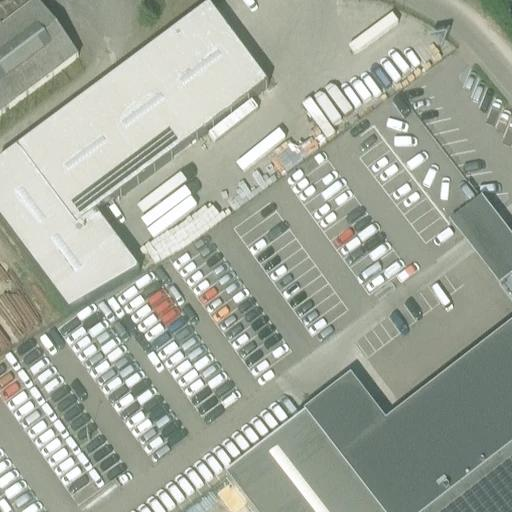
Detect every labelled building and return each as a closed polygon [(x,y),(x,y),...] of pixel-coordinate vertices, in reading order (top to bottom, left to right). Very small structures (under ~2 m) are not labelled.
[(12,0),(0,9),(0,118),(77,60),(31,0),(12,0)] [(0,165),(0,224),(68,317),(139,276),(95,218),(267,90),(208,10),(0,165)] [(420,45),(400,58),(413,76),(432,64),(420,45)] [(377,511),(433,511),(511,451),(511,272),(506,277),(511,284),(511,328),(385,427),(350,381),(303,418),(304,420),(308,417),(377,511)] [(511,511),(511,451),(433,511),(377,511),(308,417),(304,420),(225,481),(248,511),(511,511)]
